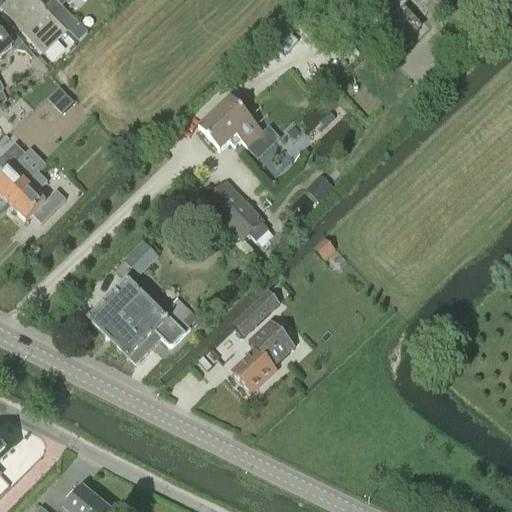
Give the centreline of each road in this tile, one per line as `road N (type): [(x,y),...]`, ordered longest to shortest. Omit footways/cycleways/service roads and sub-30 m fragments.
road 1 (tertiary): [(354,511),(0,335)]
road 2 (residential): [(206,511),(0,408)]
